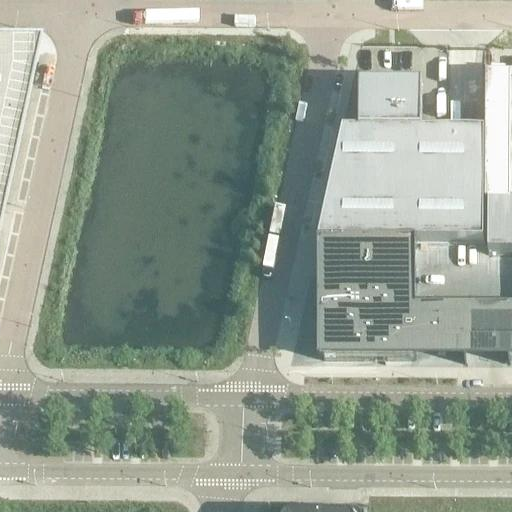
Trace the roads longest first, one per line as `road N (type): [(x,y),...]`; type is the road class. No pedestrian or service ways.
road 1 (unclassified): [(249,401),(328,19)]
road 2 (unclassified): [(0,385),(83,15)]
road 3 (unclassified): [(242,475),(511,477)]
road 4 (unclassified): [(511,403),(249,401)]
road 5 (unclassified): [(249,401),(0,400)]
road 6 (unclassified): [(328,19),(83,15)]
road 7 (unclassified): [(0,473),(242,475)]
road 8 (unclassified): [(511,19),(328,19)]
